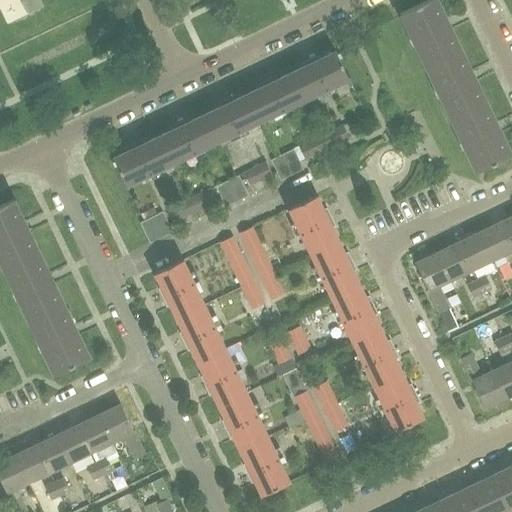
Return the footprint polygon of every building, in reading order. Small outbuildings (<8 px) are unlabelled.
[(437,0),(429,0),(400,14),(425,67),(461,49),(437,0)] [(461,49),(425,67),(451,119),(487,102),(461,49)] [(303,67),(290,73),(304,101),(349,79),(336,52),(322,58),(320,55),(302,63),(303,67)] [(259,88),(247,94),(260,122),(304,101),(290,73),(277,79),(276,76),(258,84),(259,88)] [(216,109),(203,115),(216,143),(260,122),(247,94),(234,100),(232,97),(214,105),(216,109)] [(487,102),(451,119),(476,172),(511,155),(487,102)] [(172,130),(159,136),(172,164),(216,143),(203,115),(189,122),(188,118),(170,127),(172,130)] [(343,126),(321,136),(326,148),(349,138),(343,126)] [(128,151),(114,158),(127,186),(172,164),(159,136),(146,143),(144,139),(126,147),(128,151)] [(321,136),(298,147),(304,159),(326,148),(321,136)] [(294,149),(282,155),(292,175),(303,170),(294,149)] [(282,155),(271,160),(281,181),(292,175),(282,155)] [(243,173),(249,186),(272,175),(266,163),(243,173)] [(239,176),(227,181),(237,201),(248,196),(239,176)] [(227,181),(216,187),(225,207),(237,201),(227,181)] [(210,189),(189,199),(195,212),(216,202),(210,189)] [(317,196),(289,209),(311,254),(338,241),(332,228),(336,226),(327,208),(323,210),(317,196)] [(15,199),(0,205),(0,259),(4,268),(40,251),(15,199)] [(189,199),(166,210),(172,222),(195,212),(189,199)] [(163,212),(152,217),(161,238),(173,232),(168,223),(163,212)] [(511,216),(500,222),(511,246),(511,216)] [(152,217),(140,223),(150,243),(161,238),(152,217)] [(511,246),(500,222),(479,232),(492,259),(505,253),(511,268),(511,246)] [(479,232),(458,243),(471,269),(492,259),(479,232)] [(338,241),(311,254),(332,298),(360,285),(353,272),(357,270),(348,252),(344,254),(338,241)] [(458,243),(437,253),(450,280),(471,269),(458,243)] [(262,277),(273,272),(263,250),(251,256),(262,277)] [(40,251),(4,268),(29,321),(65,304),(40,251)] [(437,253),(415,263),(439,313),(449,308),(438,285),(450,280),(437,253)] [(242,287),(254,281),(244,259),(231,265),(242,287)] [(183,260),(155,273),(162,287),(159,288),(168,307),(171,305),(177,318),(205,305),(183,260)] [(273,272),(262,277),(273,300),(284,294),(273,272)] [(486,277),(477,281),(482,292),(491,287),(486,277)] [(254,281),(242,287),(252,309),(265,303),(254,281)] [(477,281),(468,285),(473,296),(482,292),(477,281)] [(360,285),(332,298),(353,342),(381,329),(374,316),(378,314),(369,296),(366,298),(360,285)] [(65,304),(29,321),(54,374),(90,357),(65,304)] [(205,305),(177,318),(184,331),(180,333),(189,350),(192,349),(199,362),(226,349),(205,305)] [(458,327),(449,308),(439,313),(448,331),(458,327)] [(300,326),(288,332),(298,355),(310,349),(300,326)] [(381,329),(353,342),(374,386),(402,373),(396,360),(399,358),(390,340),(387,341),(381,329)] [(280,336),(268,342),(278,362),(279,364),(291,358),(280,336)] [(504,339),(496,343),(501,354),(509,350),(504,339)] [(226,349),(199,362),(205,375),(201,376),(210,395),(214,393),(220,406),(247,393),(226,349)] [(470,353),(461,358),(485,408),(506,398),(493,371),(482,376),(470,353)] [(295,367),(291,358),(279,364),(278,362),(273,365),(278,375),(283,373),(295,367)] [(511,361),(493,371),(506,398),(511,394),(511,361)] [(307,391),(296,369),(295,369),(286,373),(284,374),(294,397),(306,391),(307,391)] [(402,373),(374,386),(342,402),(349,416),(382,401),(396,431),(423,417),(417,404),(420,402),(412,384),(408,386),(402,373)] [(326,381),(314,387),(325,409),(337,404),(326,381)] [(307,391),(294,397),(305,419),(318,413),(307,391)] [(247,393),(220,406),(226,419),(223,420),(231,438),(235,437),(241,450),(268,436),(247,393)] [(113,441),(125,436),(136,459),(145,454),(121,404),(100,414),(113,441)] [(337,404),(325,409),(346,454),(358,449),(337,404)] [(318,413),(305,419),(316,441),(328,435),(318,413)] [(100,414),(79,424),(92,452),(113,441),(100,414)] [(79,424),(58,435),(71,462),(92,452),(79,424)] [(58,435),(36,445),(49,472),(71,462),(58,435)] [(268,436),(241,450),(247,462),(244,464),(252,482),(256,481),(263,494),(290,481),(268,436)] [(36,445),(15,455),(28,482),(49,472),(36,445)] [(15,455),(0,462),(0,478),(16,511),(24,511),(27,511),(17,488),(28,482),(15,455)] [(106,458),(97,463),(104,477),(113,473),(106,458)] [(97,463),(88,467),(95,481),(104,477),(97,463)] [(511,511),(511,465),(414,511),(511,511)] [(167,487),(162,478),(153,482),(157,492),(167,487)] [(64,479),(55,483),(62,497),(71,493),(64,479)] [(55,483),(46,487),(53,502),(62,497),(55,483)] [(161,511),(172,511),(167,499),(157,504),(161,511)]
